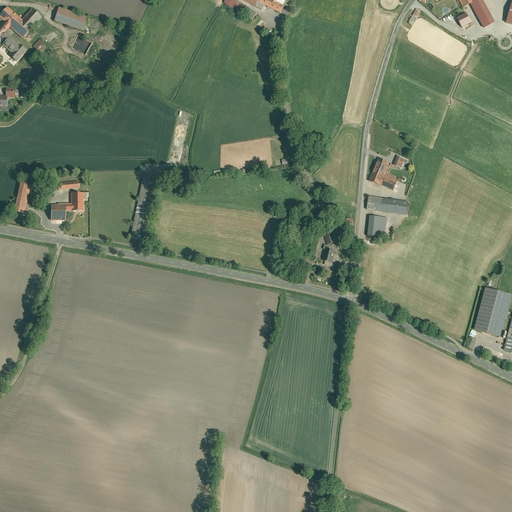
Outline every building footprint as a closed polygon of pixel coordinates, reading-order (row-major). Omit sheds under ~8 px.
[(230,7),(244,17),(248,11),(250,9),(237,0),(227,0),(225,3),(230,7)] [(258,8),(260,3),(261,0),(245,0),(245,2),(258,8)] [(285,7),(278,3),(280,0),(261,0),(260,3),(282,14),(285,7)] [(458,0),(463,8),(471,4),(471,6),(479,1),(477,0),(458,0)] [(492,25),(495,23),(481,0),(477,0),(479,1),(492,25)] [(492,25),(479,1),(471,6),(484,29),(492,25)] [(8,8),(0,17),(0,18),(4,22),(0,27),(0,35),(2,38),(7,32),(11,28),(24,39),(34,28),(43,18),(33,9),(23,20),(8,8)] [(60,8),(56,21),(85,32),(90,18),(60,8)] [(258,15),(253,11),(251,13),(247,18),(253,22),(258,15)] [(466,14),(457,19),(462,28),(471,24),(466,14)] [(28,51),(7,32),(2,38),(7,42),(3,46),(12,53),(10,56),(18,63),(28,51)] [(45,43),(41,39),(37,43),(34,47),(36,49),(38,51),(45,43)] [(7,89),(7,97),(8,97),(8,98),(16,98),(16,89),(7,89)] [(7,97),(0,97),(0,108),(8,108),(8,98),(8,97),(7,97)] [(408,160),(398,156),(394,165),(403,169),(405,164),(407,164),(408,160)] [(379,159),(369,181),(394,191),(394,190),(398,181),(399,180),(386,174),(390,164),(379,159)] [(60,190),(80,188),(80,181),(79,177),(59,179),(60,190)] [(156,182),(143,179),(132,238),(144,240),(156,182)] [(407,184),(398,181),(394,190),(405,194),(406,186),(407,184)] [(26,215),(32,185),(21,183),(15,213),(21,214),(26,215)] [(85,211),(84,194),(72,195),(72,204),(59,204),(59,205),(52,206),(53,222),(67,221),(67,212),(85,211)] [(370,197),(368,211),(407,216),(409,202),(407,202),(370,197)] [(389,219),(371,217),(369,238),(379,239),(387,240),(389,219)] [(335,236),(327,238),(328,246),(337,244),(335,236)] [(331,251),(326,250),(324,262),(327,263),(326,266),(336,269),(339,257),(336,256),(337,253),(331,251)] [(508,309),(511,296),(493,291),(487,290),(485,289),(481,307),(474,331),(500,339),(508,309)] [(473,351),(477,340),(471,338),(467,349),(473,351)]
